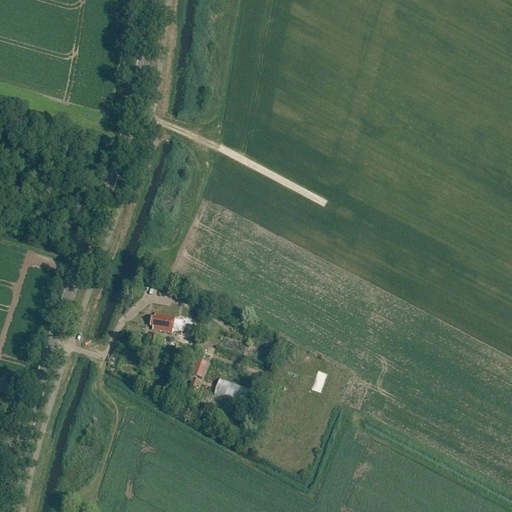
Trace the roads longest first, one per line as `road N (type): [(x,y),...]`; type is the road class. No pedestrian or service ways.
road 1 (secondary): [(3,511),(36,383),(124,136),(152,0)]
road 2 (track): [(324,205),(130,107)]
